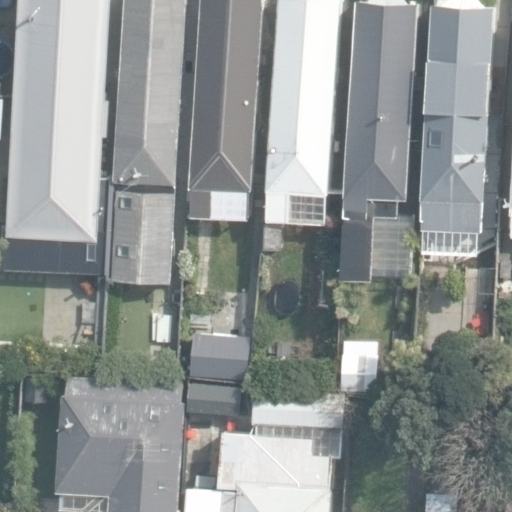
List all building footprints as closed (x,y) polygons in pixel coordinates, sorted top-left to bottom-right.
[(22,0),(16,112),(0,111),(0,213),(10,214),(9,233),(47,235),(45,266),(79,267),(78,280),(109,281),(115,174),(104,174),(113,0),(22,0)] [(128,0),(113,276),(180,281),(195,0),(128,0)] [(200,0),(190,175),(194,175),(192,206),(249,209),(251,179),(254,179),(264,0),(200,0)] [(279,0),(265,239),(301,241),(303,213),(289,212),(291,184),(327,186),(337,0),(279,0)] [(409,195),(420,0),(360,0),(344,276),(373,277),(377,213),(399,214),(400,194),(409,195)] [(433,0),(420,226),(480,229),(493,1),(485,1),(485,0),(433,0)] [(254,340),(217,338),(214,373),(252,376),(254,340)] [(389,390),(390,373),(344,369),(343,386),(389,390)] [(179,511),(189,379),(69,371),(60,502),(87,505),(86,511),(179,511)] [(243,411),(245,384),(194,381),(192,407),(243,411)] [(258,419),(344,425),(347,388),(261,382),(258,419)] [(328,511),(332,449),(317,449),(318,432),(225,426),(222,476),(226,477),(224,511),(328,511)] [(460,511),(461,491),(426,489),(425,511),(460,511)]
